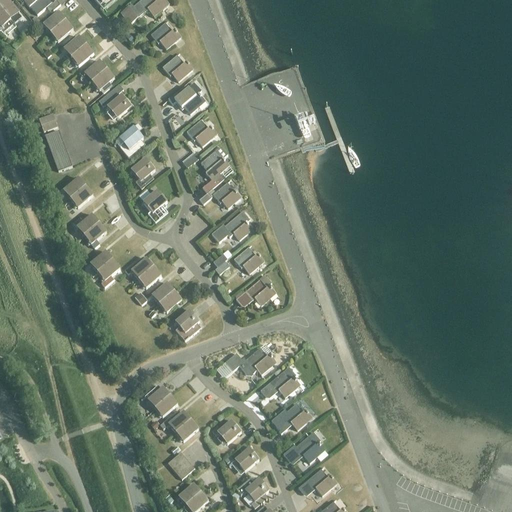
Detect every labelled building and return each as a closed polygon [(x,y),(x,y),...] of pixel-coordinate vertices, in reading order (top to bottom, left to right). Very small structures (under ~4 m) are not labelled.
[(23,19),(19,16),(6,0),(0,5),(0,10),(14,27),(23,19)] [(37,17),(52,5),(47,0),(26,0),(24,3),(30,10),(30,9),(37,17)] [(148,12),(154,19),(169,6),(163,0),(161,0),(160,1),(159,0),(144,0),(134,9),(132,7),(121,15),(130,27),(148,12)] [(51,15),(60,7),(57,2),(47,10),(51,15)] [(14,27),(0,10),(0,34),(4,31),(8,36),(16,30),(14,27)] [(51,36),(66,23),(59,15),(49,23),(46,20),(38,26),(41,30),(44,28),(51,36)] [(35,28),(31,23),(27,27),(31,32),(35,28)] [(66,23),(51,36),(58,45),(73,32),(66,23)] [(166,52),(181,39),(175,32),(172,34),(165,25),(151,38),(158,47),(160,45),(166,52)] [(108,32),(100,39),(112,51),(120,44),(108,32)] [(71,61),(87,48),(79,39),(64,52),(71,61)] [(142,39),(134,46),(140,54),(149,47),(142,39)] [(87,48),(71,61),(78,69),(94,56),(87,48)] [(47,60),(52,56),(49,51),(43,55),(47,60)] [(178,85),(193,72),(187,64),(184,66),(177,58),(162,70),(170,79),(172,77),(178,85)] [(92,85),(107,72),(100,64),(88,74),(85,77),(92,85)] [(79,76),(82,79),(85,77),(88,74),(86,71),(79,76)] [(107,72),(92,85),(99,94),(115,81),(107,72)] [(199,96),(201,94),(194,85),(189,90),(180,98),(177,94),(168,102),(172,107),(176,104),(182,111),(184,110),(190,117),(205,104),(199,96)] [(110,90),(108,87),(99,94),(102,97),(110,90)] [(103,110),(115,99),(111,94),(99,104),(103,110)] [(117,121),(132,109),(122,98),(107,110),(117,121)] [(44,134),(58,129),(53,117),(39,122),(44,134)] [(202,149),(217,136),(211,129),(208,131),(201,123),(187,135),(194,144),(196,142),(202,149)] [(141,151),(137,146),(143,141),(134,129),(119,141),(127,151),(123,154),(129,161),(141,151)] [(45,138),(47,145),(62,140),(59,133),(45,138)] [(62,140),(47,145),(50,151),(64,146),(62,140)] [(50,151),(52,156),(66,151),(64,146),(50,151)] [(203,191),(203,192),(205,191),(208,195),(212,191),(224,181),(220,176),(229,168),(223,161),(228,157),(221,149),(201,166),(208,174),(206,176),(212,183),(203,191)] [(66,151),(52,156),(54,161),(68,156),(66,151)] [(183,165),(188,171),(200,160),(195,155),(183,165)] [(68,156),(54,161),(56,167),(70,162),(68,156)] [(141,185),(155,173),(146,161),(131,173),(141,185)] [(58,174),(72,169),(70,162),(56,167),(58,174)] [(70,202),(86,189),(79,180),(63,193),(70,202)] [(228,211),(241,200),(235,193),(234,194),(227,185),(216,195),(213,198),(220,206),(222,205),(228,211)] [(86,189),(70,202),(78,211),(93,198),(86,189)] [(203,192),(199,195),(203,199),(208,195),(205,191),(203,192)] [(153,216),(167,204),(158,193),(143,205),(153,216)] [(203,207),(212,200),(211,199),(208,195),(199,202),(203,207)] [(156,226),(168,216),(163,211),(151,221),(156,226)] [(253,232),(247,225),(250,222),(243,214),(225,229),(223,227),(211,237),(219,246),(228,238),(229,240),(234,236),(239,243),(253,232)] [(84,239),(99,226),(92,217),(81,226),(77,230),(84,239)] [(99,226),(84,239),(91,247),(96,244),(107,235),(99,226)] [(249,277),(264,264),(258,256),(256,258),(249,250),(234,262),(241,271),(243,269),(249,277)] [(97,275),(113,262),(106,254),(90,267),(97,275)] [(225,264),(227,262),(223,257),(213,265),(217,270),(225,264)] [(139,283),(154,270),(147,261),(134,272),(131,268),(125,273),(128,277),(131,274),(139,283)] [(113,262),(97,275),(104,284),(101,286),(105,290),(114,282),(111,279),(120,271),(113,262)] [(229,269),(225,264),(217,270),(218,271),(215,273),(219,278),(229,269)] [(154,270),(139,283),(146,291),(161,278),(154,270)] [(276,296),(270,288),(271,287),(264,279),(244,295),(242,293),(235,299),(237,301),(236,302),(241,308),(251,300),(253,303),(255,302),(261,309),(276,296)] [(159,307),(175,294),(167,285),(152,298),(159,307)] [(175,294),(159,307),(167,316),(182,303),(175,294)] [(138,304),(144,299),(140,295),(135,300),(138,304)] [(144,299),(138,304),(142,308),(147,303),(144,299)] [(151,321),(157,316),(153,312),(147,317),(151,321)] [(199,332),(195,328),(200,324),(190,312),(176,325),(180,330),(175,333),(185,344),(199,332)] [(244,357),(250,351),(245,345),(238,350),(244,357)] [(276,364),(270,357),(272,355),(265,347),(246,363),(253,372),(255,370),(261,377),(276,364)] [(233,374),(244,365),(236,356),(226,365),(233,374)] [(285,400),(300,388),(294,380),(291,382),(284,374),(260,394),(265,399),(274,392),(277,395),(279,393),(285,400)] [(245,377),(239,382),(244,388),(250,384),(245,377)] [(145,399),(155,411),(171,398),(163,390),(158,394),(155,390),(145,399)] [(171,398),(155,411),(162,420),(178,407),(171,398)] [(285,412),(271,423),(279,432),(280,434),(279,434),(281,436),(292,427),(297,433),(312,420),(306,413),(303,415),(296,406),(287,414),(285,412)] [(176,436),(191,423),(184,414),(174,423),(171,419),(160,428),(164,432),(169,428),(176,436)] [(156,423),(150,428),(155,432),(160,427),(156,423)] [(191,423),(176,436),(183,444),(199,431),(191,423)] [(218,436),(227,447),(241,434),(232,423),(221,433),(218,429),(212,434),(215,438),(218,436)] [(325,453),(319,446),(321,444),(313,435),(296,449),(294,447),(283,457),(291,467),(293,467),(303,459),(309,466),(325,453)] [(235,463),(245,474),(259,462),(250,451),(249,451),(245,446),(239,450),(244,456),(235,463)] [(173,472),(186,461),(181,455),(168,466),(173,472)] [(233,462),(230,458),(225,462),(229,468),(231,466),(229,464),(233,462)] [(177,477),(190,466),(186,461),(173,472),(177,477)] [(177,477),(182,482),(195,471),(190,466),(177,477)] [(316,491),(322,498),(337,486),(331,478),(328,480),(321,472),(298,491),(303,497),(311,490),(314,493),(316,491)] [(264,497),(269,493),(260,481),(254,486),(250,481),(237,493),(241,498),(245,494),(255,505),(252,508),(255,511),(267,501),(264,497)] [(186,508),(201,495),(194,487),(179,500),(186,508)] [(201,495),(186,508),(189,511),(199,511),(209,504),(201,495)]
